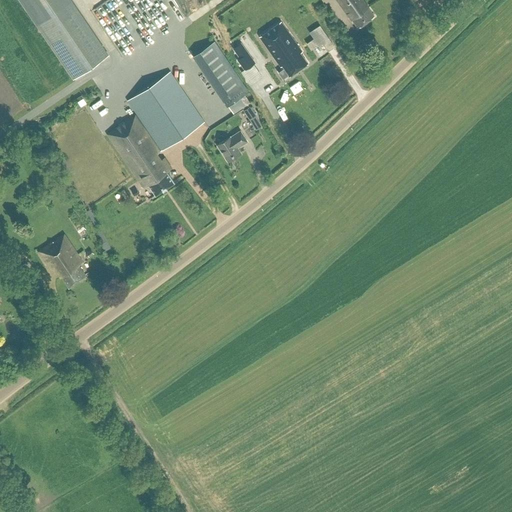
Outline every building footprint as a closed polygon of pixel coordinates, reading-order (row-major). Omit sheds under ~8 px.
[(107,54),(68,0),(16,0),(72,79),(107,54)] [(362,0),(337,0),(357,27),(373,16),(362,0)] [(164,2),(152,10),(167,32),(188,18),(178,3),(169,9),(164,2)] [(258,36),(280,66),(282,65),(283,67),(278,71),(282,78),(288,74),(306,62),(300,52),(302,51),(280,20),(258,36)] [(329,38),(319,24),(309,31),(314,38),(319,45),(322,43),(329,38)] [(214,40),(192,55),(225,106),(249,89),(214,40)] [(252,63),(254,62),(247,52),(240,42),(232,48),(239,58),(237,59),(244,69),(252,63)] [(108,134),(143,187),(148,184),(154,194),(173,181),(166,171),(171,168),(164,157),(160,159),(156,153),(160,150),(203,121),(169,70),(126,99),(137,114),(108,134)] [(249,104),(243,109),(248,119),(256,114),(249,104)] [(232,134),(216,144),(227,161),(240,152),(235,145),(239,142),(241,145),(247,141),(240,130),(232,135),(232,134)] [(63,234),(39,250),(53,272),(56,270),(60,276),(61,275),(68,286),(85,274),(78,264),(82,261),(63,234)] [(44,287),(32,267),(24,271),(36,292),(44,287)]
